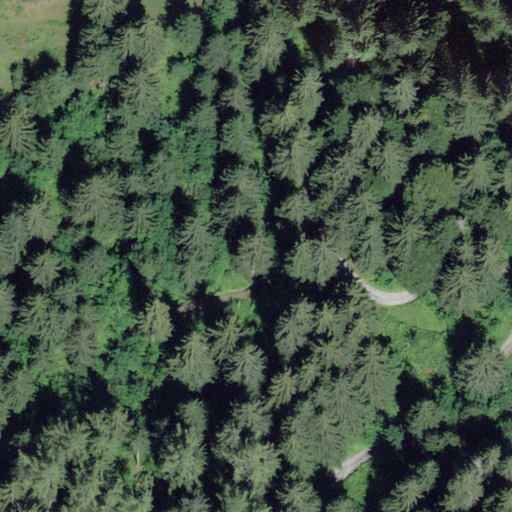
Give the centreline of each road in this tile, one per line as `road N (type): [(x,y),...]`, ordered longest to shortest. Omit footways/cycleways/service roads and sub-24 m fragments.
road 1 (track): [(264,0),(300,124),(321,238),(389,299),(434,302),(511,284)]
road 2 (track): [(389,299),(78,438),(0,501)]
road 3 (track): [(511,351),(370,470),(361,511)]
